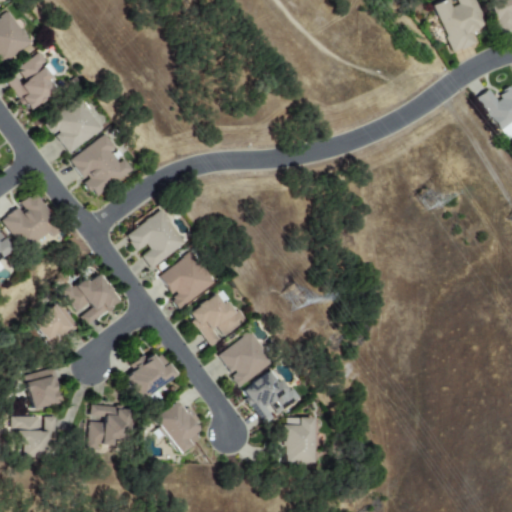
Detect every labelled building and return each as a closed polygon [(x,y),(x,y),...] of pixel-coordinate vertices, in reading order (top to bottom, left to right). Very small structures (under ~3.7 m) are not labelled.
[(442,0),(429,6),(449,53),(472,44),(467,33),(482,26),(470,0),(451,0),(454,5),(447,7),(444,0),(442,0)] [(511,27),(511,0),(484,0),(493,32),(511,27)] [(0,16),(0,61),(28,43),(7,12),(0,16)] [(0,77),(0,79),(22,112),(53,92),(37,67),(43,64),(36,54),(0,77)] [(501,141),(511,134),(511,93),(507,86),(491,96),(486,89),(473,97),(501,141)] [(39,123),(48,137),(51,135),(63,154),(99,131),(77,98),(39,123)] [(64,160),(78,181),(89,198),(128,172),(120,159),(113,163),(107,153),(112,150),(102,135),(64,160)] [(0,217),(0,225),(20,253),(55,228),(30,194),(15,205),(16,206),(0,217)] [(181,245),(157,211),(121,236),(133,254),(135,253),(146,269),(181,245)] [(175,311),(210,284),(186,253),(154,277),(169,297),(166,299),(175,311)] [(73,316),(74,315),(81,326),(115,303),(94,272),(69,289),(65,284),(56,290),(73,316)] [(243,321),(236,311),(231,315),(222,302),(217,305),(210,295),(182,313),(204,347),(243,321)] [(27,323),(43,345),(71,324),(58,307),(53,311),(50,306),(27,323)] [(269,363),(246,331),(212,356),(226,374),(235,387),(269,363)] [(119,379),(138,402),(172,374),(163,363),(157,368),(144,352),(126,366),(129,370),(119,379)] [(20,376),(28,410),(59,403),(51,369),(20,376)] [(257,426),(271,418),(270,416),(297,401),(290,389),(282,393),(269,370),(236,389),(257,426)] [(191,433),(198,428),(184,409),(179,412),(172,401),(148,418),(175,455),(196,440),(191,433)] [(85,417),(94,417),(94,423),(83,422),(81,450),(94,451),(94,446),(121,448),(124,408),(86,405),(85,417)] [(7,417),(7,431),(12,431),(12,444),(17,444),(17,456),(44,456),(44,444),(52,444),(51,417),(38,417),(7,417)] [(308,418),(283,419),(283,425),(277,425),(278,464),(309,463),(308,418)]
